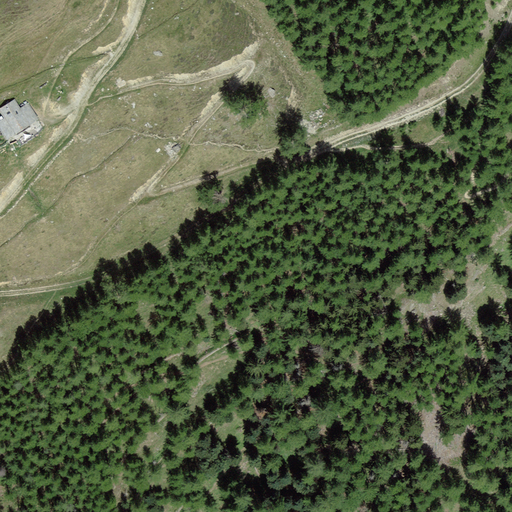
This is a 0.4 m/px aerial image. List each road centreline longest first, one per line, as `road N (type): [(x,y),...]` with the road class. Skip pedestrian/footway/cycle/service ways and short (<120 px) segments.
road 1 (track): [(82,105),(154,83),(194,83),(246,63),(249,70),(150,194),(290,150)]
road 2 (track): [(290,150),(479,75),(511,20)]
road 3 (track): [(146,0),(82,105)]
